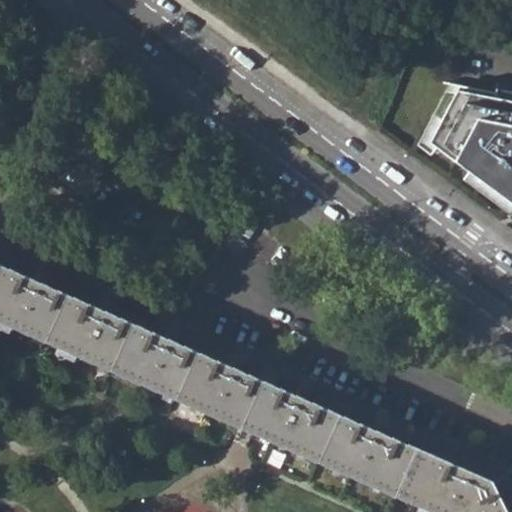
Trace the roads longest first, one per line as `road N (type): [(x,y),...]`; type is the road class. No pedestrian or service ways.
road 1 (residential): [(511,421),(322,321),(112,158),(29,74)]
road 2 (secondary): [(87,1),(511,322)]
road 3 (secondary): [(511,282),(135,0)]
